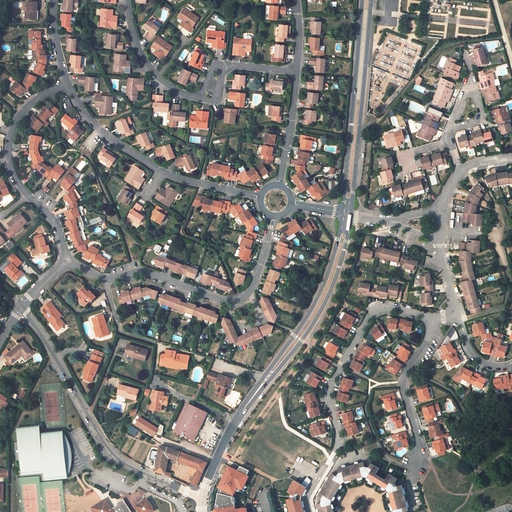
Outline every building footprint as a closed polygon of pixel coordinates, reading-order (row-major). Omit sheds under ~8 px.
[(65,0),(65,3),(64,11),(73,12),(73,7),(73,0),(65,0)] [(27,10),(26,10),(25,19),(35,20),(35,11),(37,11),(38,2),(36,2),(29,2),(28,2),(27,10)] [(278,21),(278,14),(280,14),(286,14),(286,8),(271,6),(269,20),(278,21)] [(199,18),(185,8),(179,17),(183,21),(185,22),(183,26),(190,32),(192,28),(199,18)] [(113,10),(102,9),(100,26),(111,28),(117,29),(118,19),(112,19),(113,16),(113,10)] [(63,22),(62,26),(65,27),(65,31),(73,32),(74,28),(71,27),(71,25),(72,15),(64,14),(63,22)] [(149,21),(144,28),(150,31),(148,33),(146,37),(151,41),(160,29),(149,21)] [(319,22),(314,21),(313,29),(312,34),(323,35),(323,33),(321,33),(322,22),(319,22)] [(279,35),(278,37),(276,37),(276,41),(283,42),(284,38),(287,38),(287,34),(288,26),(280,25),(279,35)] [(225,33),(208,31),(207,42),(212,43),(214,43),(214,48),(224,49),(225,33)] [(34,50),(43,50),(43,45),(42,45),(42,36),(42,32),(30,32),(30,36),(34,36),(34,40),(33,40),(33,50),(34,50)] [(114,36),(108,35),(107,48),(123,50),(123,43),(116,42),(114,42),(114,36)] [(166,57),(173,47),(158,37),(152,46),(156,50),(158,51),(156,55),(163,61),(163,60),(166,57)] [(320,39),(312,38),(311,46),(310,50),(313,51),(313,55),(321,55),(322,49),(319,49),(320,39)] [(74,40),(69,39),(68,46),(67,51),(76,52),(76,50),(77,40),(74,40)] [(252,40),(235,39),(233,55),(245,56),(246,51),(248,51),(251,52),(252,40)] [(275,55),(275,58),(272,57),(272,61),(280,62),(285,62),(285,59),(283,58),(284,51),(284,46),(276,45),(275,55)] [(485,56),(482,47),(481,47),(475,49),(473,50),(475,54),(471,56),(472,59),(485,56)] [(202,61),(204,56),(202,55),(203,51),(197,48),(195,52),(191,61),(192,61),(194,63),(194,64),(193,66),(201,69),(204,61),(202,61)] [(47,55),(46,55),(45,50),(43,50),(34,50),(33,50),(33,59),(47,59),(47,55)] [(114,62),(113,72),(130,73),(131,64),(126,64),(126,61),(127,56),(115,55),(114,62)] [(82,57),(73,56),(73,64),(72,68),(75,68),(74,72),(83,73),(83,69),(81,69),(81,66),(82,57)] [(478,66),(487,64),(485,56),(472,59),(473,63),(477,62),(478,66)] [(314,65),(317,65),(316,72),(324,73),(326,60),(310,58),(309,65),(314,65)] [(40,59),(39,63),(37,68),(36,67),(34,72),(44,76),(46,72),(44,71),(46,66),(47,59),(40,59)] [(449,61),(446,68),(447,68),(444,74),(457,79),(460,73),(458,72),(457,72),(458,70),(459,71),(461,66),(449,61)] [(198,76),(184,70),(178,82),(186,85),(188,78),(190,79),(195,82),(198,76)] [(26,78),(27,78),(25,83),(24,83),(22,86),(27,90),(28,91),(30,85),(32,86),(34,81),(36,81),(38,78),(28,73),(26,78)] [(495,80),(492,73),(479,76),(481,81),(482,81),(482,82),(481,83),(480,83),(482,89),(495,86),(500,84),(499,80),(498,79),(495,80)] [(246,76),(236,75),(235,85),(233,85),(232,89),(241,90),(241,86),(245,86),(246,76)] [(316,76),(315,83),(312,83),(308,82),(307,89),(323,90),(324,77),(316,76)] [(79,77),(79,83),(84,84),(86,84),(85,91),(94,92),(95,78),(79,77)] [(139,79),(128,78),(126,96),(129,96),(129,99),(130,99),(131,101),(137,102),(137,97),(138,97),(138,91),(139,89),(144,89),(145,80),(144,80),(139,79)] [(442,78),(439,85),(440,85),(437,90),(451,96),(453,90),(451,89),(450,89),(451,87),(452,87),(454,83),(442,78)] [(14,84),(11,88),(20,96),(24,92),(25,93),(27,90),(22,86),(17,81),(14,84)] [(276,81),(271,81),(271,84),(267,84),(266,91),(268,91),(268,88),(270,89),(282,90),(283,82),(276,81)] [(500,98),(498,91),(497,92),(495,86),(482,89),(484,96),(486,96),(487,97),(485,98),(487,102),(500,98)] [(435,96),(434,96),(431,102),(444,108),(446,102),(444,102),(445,100),(447,101),(448,102),(451,96),(437,90),(435,96)] [(245,94),(230,92),(229,99),(234,100),(236,100),(236,107),(244,108),(245,94)] [(319,94),(308,93),(308,103),(306,103),(305,107),(313,107),(314,104),(318,104),(319,94)] [(156,96),(153,95),(152,99),(156,100),(155,103),(153,103),(153,108),(155,108),(155,111),(168,112),(169,104),(162,104),(162,101),(163,96),(156,96)] [(113,97),(97,96),(96,105),(101,105),(101,108),(100,114),(101,114),(106,114),(111,115),(113,97)] [(180,105),(173,105),(173,106),(172,112),(172,120),(185,122),(186,113),(179,112),(179,110),(180,105)] [(53,113),(45,106),(41,110),(43,111),(37,118),(43,123),(44,124),(47,126),(49,123),(45,120),(48,116),(49,117),(53,113)] [(280,107),(270,106),(269,116),(272,116),(273,116),(273,120),(281,121),(281,117),(279,117),(279,113),(280,107)] [(507,113),(505,107),(499,109),(494,110),(492,111),(493,118),(495,117),(496,117),(497,119),(495,119),(497,123),(500,122),(510,119),(508,112),(507,113)] [(239,110),(224,109),(224,112),(225,113),(225,118),(225,123),(235,124),(236,114),(239,115),(239,110)] [(200,111),(199,117),(196,116),(191,116),(190,127),(207,129),(209,112),(200,111)] [(317,112),(307,111),(306,116),(306,120),(304,120),(304,124),(312,125),(312,121),(316,121),(317,112)] [(438,121),(440,117),(427,112),(425,118),(426,119),(424,124),(437,129),(439,123),(437,122),(436,122),(437,120),(438,121)] [(73,120),(66,114),(61,120),(64,123),(69,126),(68,127),(72,130),(76,124),(78,122),(74,119),(73,120)] [(32,119),(29,123),(38,131),(41,127),(44,124),(43,123),(37,118),(34,115),(31,118),(32,119)] [(508,132),(511,131),(509,123),(511,122),(510,119),(500,122),(501,125),(499,125),(502,134),(508,132)] [(134,134),(132,128),(129,129),(125,120),(118,123),(120,130),(122,134),(125,133),(127,137),(134,134)] [(71,137),(76,140),(83,131),(80,129),(79,127),(79,126),(76,124),(72,130),(68,134),(69,135),(71,137)] [(420,129),(417,136),(429,141),(431,137),(430,136),(431,134),(432,135),(434,135),(437,129),(424,124),(421,130),(420,129)] [(405,139),(404,135),(406,134),(405,130),(402,131),(395,133),(394,133),(398,145),(402,144),(401,141),(405,139)] [(493,140),(491,132),(486,134),(485,130),(481,131),(484,141),(485,143),(493,140)] [(481,131),(473,134),(473,135),(470,136),(473,145),(476,145),(476,143),(484,141),(481,131)] [(154,147),(152,141),(150,142),(146,133),(138,136),(141,143),(143,147),(145,146),(147,150),(154,147)] [(398,145),(394,133),(386,135),(389,147),(394,146),(398,145)] [(32,134),(31,139),(32,140),(31,146),(30,150),(38,149),(38,148),(39,145),(40,141),(41,141),(42,136),(33,135),(32,134)] [(276,136),(266,134),(264,142),(267,143),(266,146),(273,148),(274,145),(275,141),(276,136)] [(310,137),(302,135),(301,139),(302,140),(302,143),(300,149),(311,151),(315,152),(317,144),(316,142),(316,138),(310,137)] [(467,135),(458,138),(461,147),(470,145),(470,146),(473,145),(470,136),(467,136),(467,135)] [(175,157),(170,145),(155,151),(158,157),(165,154),(167,160),(175,157)] [(263,146),(261,154),(264,155),(264,158),(272,160),(273,157),(271,156),(272,153),(273,148),(266,146),(263,146)] [(108,151),(103,148),(98,155),(102,158),(101,159),(109,165),(111,166),(116,159),(112,156),(106,152),(108,151)] [(311,151),(300,149),(298,148),(298,152),(299,152),(299,156),(298,161),(308,163),(313,164),(314,159),(313,158),(309,157),(311,151)] [(44,161),(42,157),(41,157),(38,151),(38,149),(30,150),(31,154),(34,160),(32,160),(34,165),(35,164),(42,162),(44,161)] [(447,164),(446,157),(448,156),(447,153),(445,153),(444,153),(441,154),(441,153),(432,155),(433,157),(435,165),(444,163),(444,164),(447,164)] [(195,167),(190,155),(176,161),(178,167),(183,165),(185,164),(188,171),(195,167)] [(429,157),(429,156),(421,159),(424,169),(435,165),(433,157),(429,157)] [(391,157),(381,160),(385,171),(391,169),(393,169),(393,166),(394,165),(391,157)] [(50,166),(49,167),(42,162),(35,164),(36,167),(39,170),(40,169),(44,173),(43,174),(47,177),(49,175),(54,169),(50,166)] [(221,165),(213,163),(211,173),(214,174),(219,175),(221,165)] [(61,167),(57,164),(54,169),(49,175),(52,177),(53,176),(58,179),(65,170),(66,170),(65,169),(61,166),(61,167)] [(266,169),(263,164),(255,169),(260,178),(268,173),(266,169)] [(144,172),(134,165),(125,180),(139,189),(143,181),(139,179),(141,176),(144,172)] [(230,168),(221,165),(219,175),(225,177),(228,177),(228,179),(231,180),(233,171),(233,169),(230,168)] [(305,167),(296,165),(295,169),(298,170),(297,174),(292,177),(297,185),(306,179),(301,172),(300,170),(304,171),(305,167)] [(241,173),(238,175),(241,180),(243,184),(251,179),(247,173),(245,170),(243,167),(238,169),(241,173)] [(68,190),(76,179),(73,177),(77,172),(72,168),(69,172),(69,174),(62,182),(66,186),(64,188),(68,190)] [(254,168),(251,170),(247,173),(251,179),(253,182),(260,178),(255,169),(254,168)] [(382,182),(383,185),(392,182),(393,182),(392,179),(394,178),(391,169),(385,171),(381,172),(384,181),(382,182)] [(511,183),(511,171),(508,172),(496,174),(489,176),(490,177),(486,178),(490,188),(498,186),(510,184),(511,183)] [(424,189),(421,180),(416,181),(415,178),(412,179),(416,192),(424,189)] [(308,188),(316,183),(314,179),(311,182),(310,181),(308,181),(307,179),(306,179),(297,185),(302,192),(308,188)] [(408,184),(405,185),(408,194),(416,192),(412,179),(408,180),(408,184)] [(0,197),(9,194),(6,185),(4,181),(0,182),(0,201),(1,201),(0,199),(0,197)] [(324,189),(322,190),(317,182),(316,183),(308,188),(313,196),(314,196),(316,194),(318,197),(326,192),(324,189)] [(125,185),(122,190),(124,191),(118,200),(126,205),(130,198),(133,194),(130,192),(132,189),(125,185)] [(395,197),(404,195),(404,196),(408,195),(408,194),(405,185),(401,186),(401,185),(393,187),(392,187),(395,197)] [(178,193),(168,186),(167,189),(165,191),(161,188),(155,198),(159,201),(169,207),(178,193)] [(469,198),(469,202),(468,202),(466,209),(468,209),(467,214),(465,213),(463,221),(470,222),(470,223),(473,223),(473,226),(482,227),(483,215),(475,214),(477,205),(480,198),(485,191),(479,186),(476,189),(475,188),(472,192),(469,198)] [(73,191),(72,191),(64,197),(66,201),(68,200),(71,205),(76,201),(78,200),(78,199),(80,198),(80,196),(76,190),(74,190),(73,191)] [(204,206),(203,209),(205,210),(212,211),(214,201),(209,200),(205,199),(205,197),(202,196),(200,206),(204,206)] [(71,205),(69,206),(70,210),(78,207),(76,201),(71,205)] [(221,213),(222,210),(225,211),(227,201),(223,201),(223,203),(219,202),(214,201),(212,211),(221,213)] [(140,212),(143,207),(137,203),(133,209),(130,213),(128,216),(140,223),(141,222),(142,219),(144,217),(139,214),(140,212)] [(155,209),(157,210),(154,214),(151,218),(160,224),(166,215),(163,213),(165,210),(157,205),(155,209)] [(244,212),(239,205),(236,207),(230,210),(235,218),(239,215),(244,212)] [(64,212),(65,216),(67,215),(69,220),(76,218),(80,216),(83,215),(84,214),(82,209),(83,208),(83,206),(82,206),(78,207),(70,210),(64,212)] [(253,216),(248,209),(244,212),(239,215),(243,223),(244,222),(253,216)] [(27,222),(21,213),(8,224),(11,228),(5,233),(9,238),(15,233),(14,232),(23,225),(27,222)] [(244,222),(249,230),(253,227),(258,224),(253,216),(244,222)] [(67,226),(69,225),(71,234),(79,231),(77,228),(78,228),(76,223),(77,222),(76,218),(69,220),(65,221),(67,226)] [(295,219),(288,224),(294,233),(298,231),(301,229),(295,219)] [(312,221),(309,223),(306,220),(299,225),(301,229),(303,231),(305,234),(312,229),(313,231),(317,229),(312,221)] [(288,224),(280,229),(283,233),(286,238),(294,233),(288,224)] [(0,245),(9,238),(5,233),(2,228),(0,229),(0,245)] [(71,239),(72,239),(76,248),(77,247),(83,245),(82,241),(80,236),(81,236),(80,231),(79,231),(71,234),(69,235),(71,239)] [(247,234),(246,238),(243,237),(240,245),(242,246),(250,249),(251,244),(252,241),(254,242),(256,238),(247,234)] [(46,246),(44,236),(42,237),(35,239),(34,239),(38,254),(48,252),(46,246)] [(464,277),(464,281),(465,285),(463,286),(468,305),(470,304),(471,308),(470,308),(471,313),(480,310),(472,279),(475,278),(473,271),(471,261),(471,252),(479,253),(480,241),(470,240),(470,241),(470,243),(468,243),(461,242),(460,251),(462,251),(461,255),(460,255),(460,261),(461,261),(462,261),(463,265),(462,265),(463,273),(465,273),(465,277),(464,277)] [(289,250),(290,250),(287,248),(288,245),(279,242),(278,245),(280,246),(278,249),(276,254),(278,255),(288,258),(290,259),(293,251),(289,250)] [(83,245),(77,247),(79,252),(81,252),(86,250),(86,248),(85,244),(83,245)] [(100,250),(91,245),(88,251),(86,254),(85,257),(88,259),(89,257),(94,259),(98,253),(100,250)] [(249,262),(251,259),(249,258),(250,255),(252,250),(250,249),(242,246),(239,255),(241,256),(240,259),(249,262)] [(414,260),(411,259),(411,261),(409,260),(410,258),(404,255),(404,253),(401,252),(396,251),(397,250),(386,247),(386,249),(382,248),(379,247),(378,249),(372,248),(372,250),(367,249),(363,248),(361,257),(372,259),(373,256),(398,262),(406,264),(405,268),(416,271),(418,266),(422,267),(423,263),(414,260)] [(102,256),(98,253),(94,259),(93,262),(97,264),(98,262),(106,267),(110,261),(109,260),(106,259),(107,258),(102,256)] [(22,263),(14,254),(8,259),(12,263),(5,269),(12,277),(13,276),(17,279),(23,273),(20,269),(19,270),(17,268),(18,267),(22,263)] [(276,260),(275,263),(273,262),(272,266),(280,269),(282,266),(285,267),(288,258),(278,255),(276,260)] [(154,259),(157,265),(164,267),(165,265),(168,266),(171,260),(167,259),(159,256),(154,259)] [(168,266),(173,268),(172,270),(181,273),(182,272),(184,265),(175,262),(171,260),(168,266)] [(182,272),(186,273),(185,275),(195,278),(198,270),(190,267),(184,265),(182,272)] [(246,271),(239,268),(234,279),(237,286),(243,283),(245,276),(245,275),(246,271)] [(280,273),(271,269),(266,281),(274,284),(276,280),(277,280),(280,273)] [(201,281),(210,285),(212,282),(215,283),(217,278),(213,277),(204,273),(201,281)] [(430,274),(421,275),(422,286),(425,286),(425,289),(425,293),(422,293),(422,305),(431,304),(431,300),(431,295),(434,295),(433,288),(433,283),(431,283),(430,278),(430,274)] [(219,288),(226,291),(231,288),(229,282),(218,278),(217,278),(215,283),(214,286),(219,287),(219,288)] [(266,281),(262,292),(270,295),(271,291),(273,292),(276,284),(274,284),(266,281)] [(371,285),(359,282),(358,292),(363,293),(365,293),(365,292),(367,292),(366,295),(378,298),(379,294),(381,295),(380,296),(383,297),(387,297),(387,296),(393,297),(393,296),(398,297),(401,297),(403,287),(390,285),(389,288),(378,286),(377,289),(370,288),(371,285)] [(86,290),(84,287),(75,295),(79,299),(81,297),(87,304),(90,301),(91,302),(96,297),(90,291),(88,292),(86,290)] [(140,287),(132,289),(133,291),(129,292),(132,300),(143,296),(141,289),(140,287)] [(157,291),(147,287),(141,289),(143,296),(150,294),(151,294),(152,298),(155,299),(157,291)] [(129,290),(121,293),(122,295),(118,297),(120,305),(124,303),(124,302),(132,300),(129,292),(129,290)] [(173,297),(165,294),(165,296),(161,294),(158,302),(170,306),(173,297)] [(78,299),(85,306),(87,304),(81,297),(79,299),(78,299)] [(170,306),(178,309),(179,313),(180,313),(184,302),(180,301),(181,299),(173,297),(170,306)] [(272,307),(268,299),(263,297),(260,303),(264,311),(272,307)] [(61,314),(50,301),(43,307),(47,313),(45,315),(57,331),(65,325),(58,316),(61,314)] [(197,305),(189,303),(188,304),(184,302),(180,313),(181,313),(185,312),(193,315),(196,307),(197,305)] [(207,309),(200,307),(199,308),(196,307),(193,315),(204,319),(207,309)] [(274,322),(277,316),(273,309),(272,307),(264,311),(268,320),(274,322)] [(216,312),(207,309),(204,319),(216,323),(219,315),(215,314),(216,312)] [(354,318),(346,313),(340,323),(341,324),(340,327),(339,326),(335,333),(343,338),(345,335),(347,331),(349,332),(352,326),(351,325),(353,321),(354,318)] [(109,333),(103,315),(93,318),(95,327),(96,326),(99,336),(103,335),(109,333)] [(224,318),(222,323),(226,332),(234,328),(230,320),(224,318)] [(403,331),(411,332),(413,322),(409,322),(405,321),(405,320),(397,318),(397,319),(393,319),(390,318),(388,328),(396,330),(396,328),(403,329),(403,331)] [(482,322),(473,325),(474,329),(475,333),(474,333),(475,337),(480,335),(486,333),(482,322)] [(262,336),(270,332),(273,326),(267,324),(258,328),(262,336)] [(385,332),(380,324),(377,326),(377,327),(374,329),(371,331),(376,339),(383,335),(382,334),(385,332)] [(251,330),(251,331),(248,333),(251,341),(262,336),(258,328),(258,327),(251,330)] [(226,333),(230,341),(236,343),(238,337),(234,328),(226,332),(226,333)] [(490,332),(486,333),(480,335),(483,342),(484,342),(492,344),(496,345),(495,346),(498,347),(499,345),(500,346),(502,340),(497,338),(491,337),(490,332)] [(236,343),(242,345),(251,341),(248,333),(238,337),(236,343)] [(338,347),(330,342),(326,349),(327,350),(325,353),(334,358),(335,355),(334,354),(337,350),(338,347)] [(459,356),(455,348),(453,349),(452,346),(450,342),(441,347),(445,354),(441,356),(442,359),(447,357),(452,367),(461,363),(457,356),(459,356)] [(492,344),(484,342),(482,351),(486,353),(490,354),(489,355),(496,356),(496,355),(501,356),(505,357),(507,347),(500,346),(499,345),(498,347),(495,346),(492,345),(492,344)] [(5,356),(11,364),(21,355),(23,354),(27,359),(34,354),(25,343),(20,347),(19,345),(5,356)] [(406,359),(405,359),(408,355),(410,352),(406,349),(409,345),(405,343),(402,346),(398,344),(396,347),(400,350),(398,353),(399,354),(395,360),(394,359),(387,370),(395,375),(399,367),(402,364),(403,365),(406,359)] [(372,349),(364,344),(360,350),(359,350),(357,353),(365,358),(367,355),(368,355),(372,349)] [(148,351),(128,345),(125,353),(134,356),(133,357),(145,361),(148,351)] [(95,348),(92,354),(90,361),(89,360),(87,367),(85,372),(87,373),(85,377),(90,379),(92,375),(95,376),(102,357),(104,352),(95,348)] [(159,365),(166,366),(178,368),(178,365),(187,366),(189,356),(178,354),(177,355),(175,355),(175,353),(176,351),(166,350),(165,355),(161,354),(159,365)] [(332,361),(323,356),(322,359),(320,358),(316,365),(325,370),(327,368),(329,364),(330,365),(332,361)] [(361,364),(363,361),(355,356),(353,360),(354,361),(352,365),(350,368),(359,372),(363,365),(361,364)] [(469,371),(466,369),(462,367),(452,378),(459,383),(462,378),(482,389),(487,380),(484,379),(480,377),(481,376),(473,372),(473,373),(469,371)] [(232,378),(220,374),(220,375),(209,371),(206,378),(217,382),(217,383),(215,388),(219,389),(217,394),(225,397),(232,378)] [(85,372),(83,378),(91,382),(94,376),(92,375),(90,379),(85,377),(87,373),(85,372)] [(322,378),(313,373),(307,382),(316,387),(317,385),(319,382),(320,382),(322,378)] [(507,387),(505,376),(501,376),(501,378),(497,379),(494,380),(496,390),(504,388),(507,387)] [(351,388),(353,380),(344,378),(343,381),(341,385),(340,385),(338,392),(340,392),(338,397),(337,400),(347,403),(349,395),(348,395),(350,388),(351,388)] [(416,390),(417,390),(419,394),(420,398),(419,398),(420,402),(430,398),(427,387),(425,382),(415,384),(416,390)] [(138,389),(120,384),(117,393),(124,395),(126,396),(126,397),(135,400),(138,389)] [(164,391),(154,390),(153,400),(151,400),(151,405),(148,405),(147,409),(150,410),(161,411),(162,404),(162,402),(167,403),(168,397),(163,396),(164,391)] [(314,392),(304,395),(311,417),(321,415),(320,411),(318,407),(320,406),(318,399),(316,400),(314,392)] [(395,399),(394,396),(393,392),(379,396),(380,400),(384,399),(387,410),(396,407),(395,404),(394,399),(395,399)] [(176,432),(190,404),(187,403),(173,430),(176,432)] [(176,432),(190,439),(204,411),(196,407),(190,404),(176,432)] [(424,412),(426,416),(425,417),(426,420),(433,418),(436,417),(435,413),(440,411),(438,404),(433,405),(423,408),(424,412)] [(190,439),(194,440),(208,413),(204,411),(190,439)] [(354,418),(352,411),(342,414),(343,417),(344,422),(343,422),(346,430),(347,429),(348,433),(349,436),(359,433),(356,422),(353,423),(352,419),(354,418)] [(390,431),(403,427),(402,423),(401,419),(402,419),(400,415),(390,419),(391,423),(388,424),(390,431)] [(140,416),(135,424),(155,437),(157,433),(162,434),(164,427),(161,425),(158,429),(140,416)] [(441,432),(438,424),(442,423),(441,419),(434,421),(429,422),(430,426),(429,427),(430,431),(431,435),(430,435),(431,438),(441,435),(443,434),(442,431),(441,432)] [(326,433),(325,429),(324,425),(325,425),(324,421),(313,424),(314,428),(310,430),(312,437),(326,433)] [(71,457),(71,454),(71,452),(70,447),(69,444),(68,440),(67,438),(64,438),(63,431),(41,433),(40,426),(17,428),(18,442),(14,443),(16,460),(20,460),(22,475),(44,472),(45,480),(68,478),(67,471),(70,470),(70,469),(71,464),(71,460),(71,457)] [(138,430),(131,426),(128,431),(135,436),(138,430)] [(392,439),(396,438),(399,449),(409,446),(407,442),(406,438),(407,438),(406,434),(405,430),(391,435),(392,439)] [(446,437),(443,438),(432,442),(433,445),(434,445),(435,449),(436,453),(446,449),(450,448),(446,437)] [(160,445),(155,471),(162,473),(163,473),(166,456),(168,447),(160,445)] [(201,459),(170,447),(168,447),(166,456),(174,459),(189,465),(197,468),(203,470),(207,462),(201,459)] [(393,485),(397,478),(389,474),(385,480),(380,477),(376,474),(379,468),(371,463),(368,467),(364,467),(363,462),(359,463),(355,464),(346,467),(342,468),(338,469),(339,476),(343,474),(345,481),(349,480),(358,478),(363,476),(361,470),(366,469),(370,471),(367,477),(371,479),(377,483),(382,486),(387,489),(390,483),(393,485)] [(189,465),(187,471),(195,474),(197,468),(189,465)] [(239,492),(249,471),(240,466),(238,471),(229,466),(222,480),(225,481),(221,488),(222,489),(220,494),(233,497),(236,490),(239,492)] [(196,485),(203,470),(197,468),(195,474),(191,482),(196,485)] [(0,478),(9,478),(9,470),(0,470),(0,478)] [(339,488),(341,484),(336,480),(337,477),(332,473),(329,478),(327,481),(322,489),(320,492),(318,496),(322,498),(321,503),(317,504),(318,508),(319,511),(333,511),(332,509),(331,504),(325,506),(324,501),(326,496),(332,500),(334,496),(339,488)] [(308,487),(311,480),(306,477),(302,485),(308,487)] [(306,487),(294,480),(287,491),(291,493),(294,495),(296,493),(297,493),(301,496),(302,494),(305,489),(306,487)] [(401,485),(395,486),(396,490),(389,492),(390,496),(394,510),(400,509),(401,511),(403,511),(404,511),(408,511),(407,507),(406,501),(404,495),(402,488),(401,485)] [(247,511),(247,508),(236,510),(235,502),(234,503),(233,497),(220,494),(218,493),(217,500),(217,505),(218,505),(219,509),(217,509),(217,511),(247,511)] [(290,499),(286,500),(289,511),(304,511),(303,507),(301,501),(301,500),(296,501),(294,501),(293,498),(290,499)] [(92,508),(94,511),(96,511),(95,510),(96,507),(107,501),(106,499),(92,508)] [(152,511),(154,510),(153,508),(153,507),(150,502),(145,500),(135,506),(139,511),(133,511),(132,511),(123,499),(117,503),(118,505),(112,508),(107,501),(96,507),(95,510),(96,511),(152,511)]
